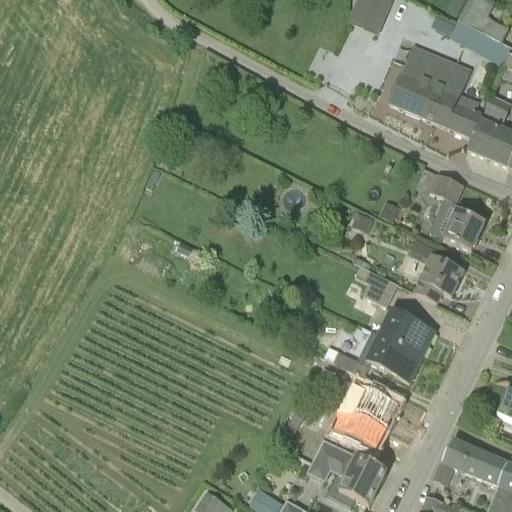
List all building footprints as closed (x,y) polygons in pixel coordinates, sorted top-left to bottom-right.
[(357,0),(354,9),(385,23),(394,0),(357,0)] [(481,36),(487,26),(485,25),(494,5),(484,0),(469,0),(465,10),(458,24),(473,32),(481,36)] [(458,24),(457,26),(448,42),(463,50),(473,32),(458,24)] [(501,47),(493,43),(483,61),(504,72),(509,59),(511,52),(501,47)] [(389,108),(435,127),(451,89),(447,88),(455,69),(413,51),(389,108)] [(435,127),(452,135),(472,143),(467,155),(509,173),(511,166),(511,138),(497,132),(497,133),(481,127),(480,120),(473,117),(477,108),(459,100),(470,75),(455,69),(447,88),(451,89),(435,127)] [(510,109),(492,100),(484,117),(503,125),(510,109)] [(145,191),(152,194),(160,176),(153,173),(145,191)] [(455,208),(463,190),(438,178),(429,197),(455,208)] [(392,226),(399,211),(386,205),(378,220),(392,226)] [(444,243),(471,255),(484,227),(453,213),(448,223),(452,225),(444,243)] [(367,237),(369,233),(373,223),(357,217),(353,227),(352,230),(367,237)] [(179,246),(175,254),(189,260),(193,252),(179,246)] [(352,266),(368,274),(371,268),(355,260),(352,266)] [(437,308),(438,308),(443,297),(451,300),(463,276),(430,260),(426,268),(412,296),(437,308)] [(355,281),(369,288),(392,299),(397,288),(368,274),(360,271),(355,281)] [(369,288),(363,299),(386,311),(392,299),(369,288)] [(379,340),(422,361),(435,335),(392,314),(379,340)] [(372,336),(357,365),(368,371),(370,368),(409,387),(422,361),(379,340),(372,336)] [(338,356),(333,367),(363,381),(368,371),(357,365),(338,356)] [(492,383),(498,386),(509,391),(497,419),(511,425),(511,390),(492,382),(492,383)] [(338,424),(333,434),(338,437),(339,437),(352,443),(376,455),(376,454),(385,436),(388,430),(381,426),(391,405),(356,388),(355,390),(345,385),(335,405),(345,409),(338,424)] [(291,423),(284,434),(292,439),(299,428),(300,429),(309,414),(313,407),(302,401),(298,408),(290,422),(291,423)] [(511,511),(511,469),(452,443),(434,485),(444,490),(453,471),(481,484),(500,490),(491,509),(490,511),(511,511)] [(355,504),(369,511),(376,498),(380,490),(387,476),(323,445),(311,467),(312,467),(329,476),(330,475),(338,479),(328,499),(351,511),(355,504)] [(229,511),(207,497),(197,511),(229,511)] [(422,511),(456,511),(443,507),(427,501),(422,511)] [(300,511),(286,503),(281,511),(300,511)]
